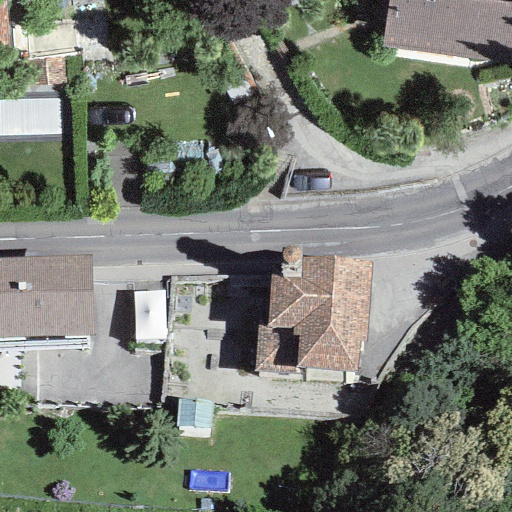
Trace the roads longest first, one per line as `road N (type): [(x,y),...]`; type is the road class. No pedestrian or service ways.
road 1 (tertiary): [(511,207),(403,235),(0,250)]
road 2 (track): [(360,511),(388,401),(482,267),(499,214)]
